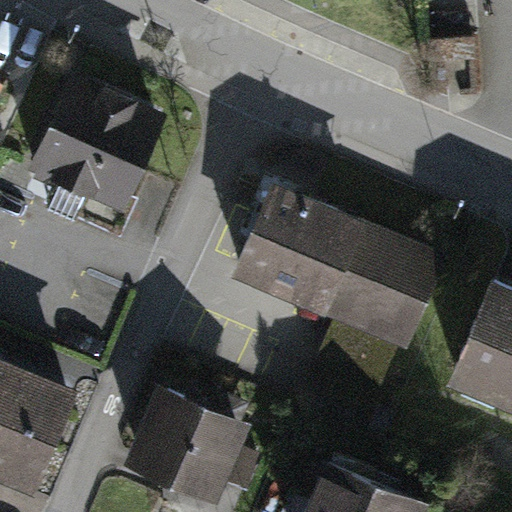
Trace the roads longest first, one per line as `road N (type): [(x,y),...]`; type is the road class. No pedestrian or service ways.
road 1 (residential): [(257,72),(75,511)]
road 2 (residential): [(511,175),(257,72)]
road 3 (residential): [(257,72),(123,0)]
